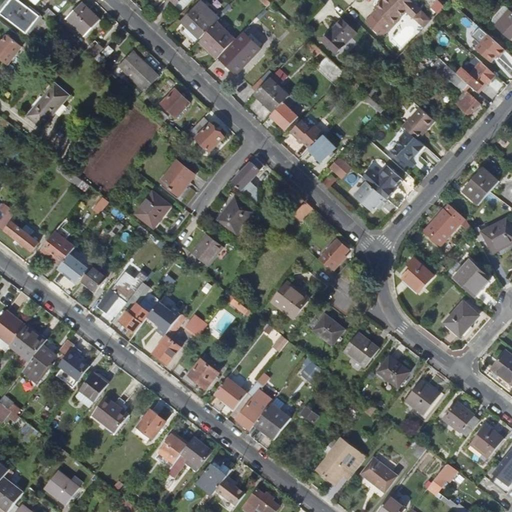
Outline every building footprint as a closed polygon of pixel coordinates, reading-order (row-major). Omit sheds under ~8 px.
[(8,4),(0,13),(7,18),(8,18),(26,32),(34,23),(40,16),(30,8),(29,8),(25,5),(24,7),(14,0),(11,0),(8,4)] [(407,16),(415,9),(406,0),(384,0),(384,1),(382,0),(380,0),(371,9),(373,12),(368,17),(369,18),(363,24),(379,39),(384,33),(386,34),(398,22),(397,20),(404,13),(407,16)] [(83,2),(69,17),(87,34),(101,19),(83,2)] [(202,11),(196,5),(182,19),(201,38),(216,22),(223,15),(210,3),(202,11)] [(492,23),(495,25),(494,26),(510,39),(510,40),(511,39),(511,40),(511,12),(509,9),(504,5),(493,18),(492,23)] [(419,12),(415,9),(407,16),(411,20),(419,12)] [(446,13),(442,9),(433,19),(438,23),(446,13)] [(339,19),(319,40),(332,53),(352,33),(339,19)] [(429,32),(438,23),(433,19),(425,28),(429,32)] [(207,48),(218,58),(236,40),(218,23),(202,39),(209,45),(207,48)] [(421,41),(429,32),(425,28),(416,37),(421,41)] [(6,33),(1,40),(0,40),(0,58),(6,63),(20,44),(6,33)] [(245,33),(222,58),(237,73),(261,48),(245,33)] [(496,55),(503,47),(487,33),(475,47),(491,61),(496,55)] [(317,55),(321,50),(308,37),(304,42),(317,55)] [(94,42),(87,50),(95,57),(102,49),(94,42)] [(499,57),(506,49),(503,47),(496,55),(499,57)] [(134,52),(120,66),(145,91),(159,77),(134,52)] [(327,56),(317,67),(324,74),(334,63),(327,56)] [(488,83),(496,74),(482,62),(471,73),(462,67),(457,73),(469,83),(477,91),(486,82),(488,83)] [(324,74),(336,85),(347,74),(334,63),(324,74)] [(464,89),(469,83),(457,73),(447,64),(441,71),(457,85),(457,84),(464,89)] [(287,76),(279,68),(270,77),(255,93),(274,111),(283,102),(289,95),(280,86),(278,85),(287,76)] [(55,84),(30,117),(48,131),(73,98),(55,84)] [(177,89),(163,104),(177,117),(192,102),(177,89)] [(467,90),(456,102),(470,113),(474,108),(475,109),(481,103),(467,90)] [(144,101),(150,95),(145,91),(139,97),(144,101)] [(335,99),(329,93),(322,100),(328,106),(335,99)] [(363,96),(381,114),(385,109),(368,94),(366,93),(363,96)] [(295,98),(291,94),(289,95),(283,102),(288,106),(295,98)] [(274,111),(271,115),(285,129),(297,116),(288,106),(283,102),(274,111)] [(115,110),(109,105),(98,118),(105,123),(115,110)] [(407,129),(419,139),(424,133),(423,132),(434,120),(434,119),(419,106),(403,125),(407,129)] [(225,136),(205,117),(191,132),(211,151),(225,136)] [(311,149),(325,135),(315,125),(311,129),(302,120),(301,122),(291,131),(303,143),(304,142),(311,149)] [(415,157),(425,145),(419,139),(407,129),(401,137),(403,139),(392,150),(407,163),(413,156),(415,157)] [(337,147),(325,135),(311,149),(324,161),(337,147)] [(338,158),(332,164),(330,166),(336,172),(338,170),(343,175),(349,169),(345,165),(348,163),(340,156),(338,158)] [(257,158),(233,182),(257,203),(259,201),(259,187),(251,180),(265,165),(257,158)] [(178,159),(162,181),(180,195),(196,174),(178,159)] [(368,181),(388,199),(395,191),(392,189),(402,178),(388,165),(378,176),(371,169),(363,177),(368,181)] [(464,191),(480,204),(493,188),(500,181),(484,168),(464,191)] [(383,205),(388,199),(368,181),(355,195),(373,211),(380,203),(383,205)] [(152,190),(136,211),(154,225),(170,204),(152,190)] [(237,196),(219,219),(239,235),(256,212),(237,196)] [(301,220),(313,207),(306,201),(301,206),(294,214),(301,220)] [(271,208),(267,212),(278,223),(279,223),(283,226),(294,214),(301,206),(296,202),(281,217),(271,208)] [(0,218),(3,215),(4,216),(9,210),(11,208),(4,203),(0,207),(0,218)] [(441,246),(465,219),(449,205),(446,209),(444,208),(424,232),(441,246)] [(111,206),(106,211),(122,224),(127,218),(111,206)] [(16,216),(9,210),(4,216),(0,221),(0,227),(5,231),(12,222),(16,216)] [(477,226),(471,229),(477,240),(483,237),(491,251),(511,239),(511,228),(505,216),(479,229),(477,226)] [(12,222),(5,231),(31,251),(38,242),(12,222)] [(76,248),(56,232),(42,249),(62,265),(71,253),(76,248)] [(208,234),(187,260),(190,263),(204,274),(225,247),(208,234)] [(321,258),(339,274),(343,269),(346,266),(340,259),(349,248),(338,239),(321,258)] [(59,269),(78,284),(82,279),(90,269),(71,253),(62,265),(59,269)] [(358,271),(365,264),(357,257),(351,265),(358,271)] [(413,269),(405,279),(421,293),(435,276),(415,258),(409,265),(413,269)] [(470,260),(455,276),(476,294),(491,277),(470,260)] [(108,277),(93,265),(90,269),(82,279),(97,291),(108,277)] [(129,289),(135,293),(143,283),(144,282),(138,278),(129,289)] [(101,304),(97,301),(95,304),(106,312),(126,287),(119,281),(101,304)] [(151,289),(143,283),(135,293),(124,307),(132,313),(151,289)] [(286,283),(272,301),(294,317),(309,298),(297,289),(295,290),(286,283)] [(248,315),(251,310),(231,295),(229,298),(233,301),(232,303),(248,315)] [(159,302),(148,316),(160,326),(157,330),(165,336),(182,315),(174,309),(171,311),(159,302)] [(465,302),(446,323),(461,335),(479,315),(465,302)] [(26,326),(6,310),(0,318),(0,337),(11,346),(26,327),(26,326)] [(142,324),(130,314),(127,312),(120,321),(135,333),(142,324)] [(187,327),(200,336),(210,322),(196,313),(187,327)] [(325,314),(313,330),(332,345),(344,329),(325,314)] [(274,328),(269,324),(265,330),(269,334),(274,328)] [(10,347),(30,363),(43,346),(46,342),(26,327),(11,346),(10,347)] [(360,332),(344,350),(364,366),(379,348),(360,332)] [(289,340),(287,338),(283,335),(278,342),(284,347),(289,340)] [(167,336),(154,353),(168,365),(181,347),(167,336)] [(61,352),(67,356),(70,352),(74,347),(75,346),(69,341),(61,352)] [(284,347),(278,342),(275,346),(281,351),(284,347)] [(56,357),(43,346),(30,363),(23,371),(38,383),(49,369),(47,368),(56,357)] [(81,353),(74,347),(70,352),(77,358),(81,353)] [(511,354),(506,349),(492,366),(511,382),(511,354)] [(90,367),(77,358),(70,352),(67,356),(59,367),(78,382),(90,367)] [(390,356),(377,372),(397,388),(409,372),(390,356)] [(202,359),(189,375),(206,388),(218,372),(202,359)] [(312,362),(303,375),(312,382),(321,369),(312,362)] [(80,391),(95,403),(109,385),(94,374),(80,391)] [(216,392),(236,408),(249,392),(229,376),(216,392)] [(266,384),(259,379),(249,392),(256,396),(266,384)] [(421,380),(406,400),(424,414),(439,395),(421,380)] [(115,434),(128,418),(105,400),(92,416),(115,434)] [(0,427),(12,412),(0,402),(0,427)] [(292,418),(273,402),(263,414),(256,424),(276,440),(292,418)] [(457,436),(463,441),(467,436),(478,421),(472,416),(473,415),(457,402),(444,419),(460,432),(457,436)] [(239,417),(252,428),(256,424),(263,414),(250,404),(239,417)] [(302,414),(315,424),(320,417),(308,407),(302,414)] [(166,423),(151,411),(138,427),(154,439),(166,423)] [(485,424),(470,443),(488,457),(503,437),(485,424)] [(160,453),(175,464),(190,444),(175,433),(160,453)] [(368,456),(342,437),(327,456),(328,457),(318,471),(334,483),(341,473),(344,476),(350,480),(368,456)] [(195,438),(190,444),(175,464),(167,474),(173,479),(186,463),(197,472),(210,455),(197,445),(200,442),(195,438)] [(415,455),(421,460),(429,448),(418,439),(413,446),(418,451),(415,455)] [(511,453),(493,479),(508,492),(511,487),(511,453)] [(375,458),(362,474),(387,493),(399,476),(375,458)] [(200,484),(214,495),(218,489),(229,476),(234,469),(225,463),(222,467),(216,462),(200,484)] [(0,483),(5,478),(10,471),(0,463),(0,483)] [(452,480),(459,471),(449,464),(429,490),(457,511),(460,506),(451,499),(450,500),(439,491),(449,478),(452,480)] [(80,490),(59,473),(46,489),(67,506),(80,490)] [(337,485),(344,476),(341,473),(334,483),(337,485)] [(101,480),(113,489),(118,483),(106,474),(101,480)] [(236,482),(229,476),(218,489),(239,505),(247,494),(239,487),(234,484),(236,482)] [(10,511),(25,494),(5,478),(0,483),(0,505),(8,511),(10,511)] [(275,511),(280,507),(258,490),(243,510),(245,511),(254,511),(256,511),(257,511),(275,511)] [(403,511),(408,506),(393,495),(380,511),(381,511),(403,511)]
